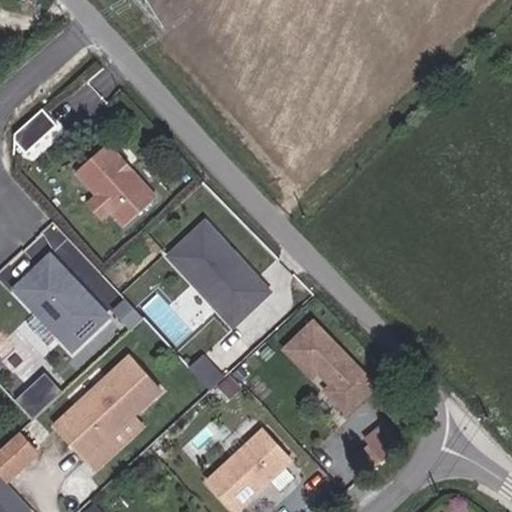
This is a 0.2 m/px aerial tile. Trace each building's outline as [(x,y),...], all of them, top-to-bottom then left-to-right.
[(48,106),(15,134),(28,149),(61,121),(48,106)] [(163,199),(138,170),(132,170),(128,166),(129,161),(115,145),(83,173),(97,189),(131,227),(163,199)] [(281,295),(216,227),(180,261),(245,329),(281,295)] [(112,318),(48,250),(7,289),(71,357),(112,318)] [(383,385),(347,350),(321,324),(295,350),(320,376),(327,370),(341,385),(335,391),(356,412),(383,385)] [(219,380),(199,358),(186,369),(207,391),(219,380)] [(130,417),(157,392),(128,361),(55,430),(84,461),(130,417)] [(61,391),(43,373),(13,402),(31,421),(61,391)] [(225,397),(236,387),(226,376),(215,386),(225,397)] [(93,471),(139,427),(130,417),(84,461),(93,471)] [(234,511),(289,459),(260,429),(205,481),(234,511)] [(0,479),(3,483),(35,453),(17,434),(0,449),(0,479)] [(370,472),(389,455),(378,442),(359,458),(370,472)] [(27,511),(29,511),(0,480),(0,509),(2,511),(27,511)]
